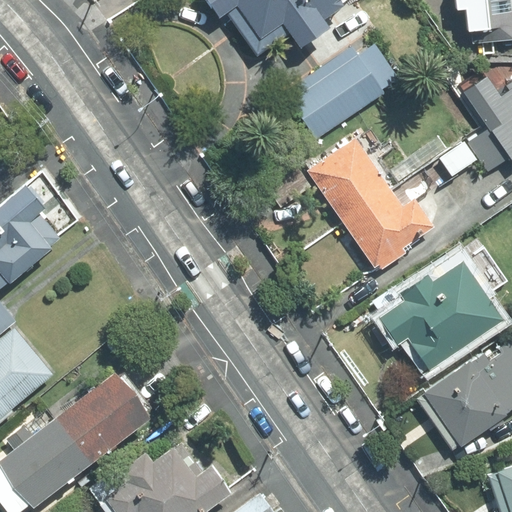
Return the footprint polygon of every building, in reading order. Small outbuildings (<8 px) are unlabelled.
[(219,0),(258,56),(342,0),(219,0)] [(511,0),(466,0),(472,39),(511,34),(511,0)] [(377,86),(348,43),(281,87),(310,130),(377,86)] [(479,123),(459,136),(480,169),(501,156),(507,165),(511,161),(511,80),(470,108),(479,123)] [(420,237),(351,134),(303,166),(372,269),(420,237)] [(473,160),(456,140),(429,164),(446,183),(473,160)] [(0,282),(49,241),(28,216),(44,203),(19,174),(0,190),(0,282)] [(419,371),(499,314),(455,251),(374,307),(419,371)] [(0,327),(11,319),(0,304),(0,327)] [(0,409),(47,372),(11,326),(0,334),(0,409)] [(511,329),(509,326),(418,391),(454,441),(511,398),(511,329)] [(106,368),(0,451),(0,467),(28,502),(142,413),(106,368)] [(106,511),(196,511),(228,488),(176,420),(104,475),(88,487),(106,511)] [(511,511),(511,457),(482,468),(497,511),(511,511)] [(275,511),(261,490),(227,511),(275,511)]
